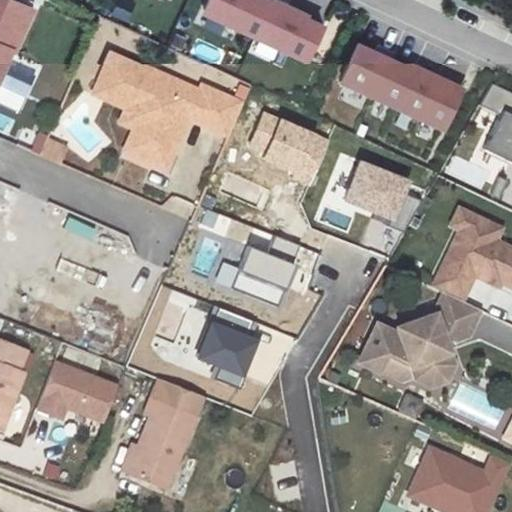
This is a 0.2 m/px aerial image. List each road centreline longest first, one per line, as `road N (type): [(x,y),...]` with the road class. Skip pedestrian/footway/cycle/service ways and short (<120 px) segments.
road 1 (unknown): [(324,511),(275,331),(217,274)]
road 2 (unknown): [(0,157),(174,236)]
road 3 (residential): [(382,0),(511,61)]
